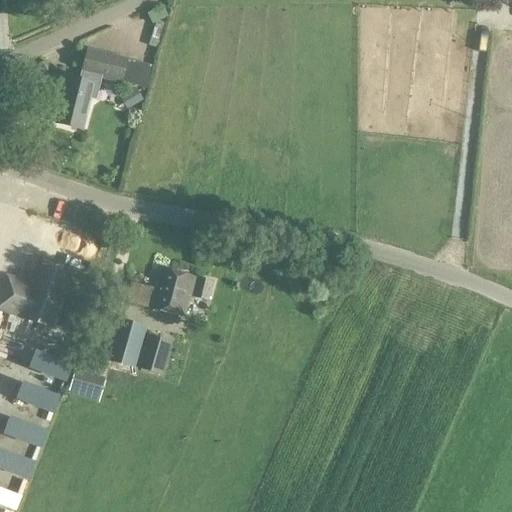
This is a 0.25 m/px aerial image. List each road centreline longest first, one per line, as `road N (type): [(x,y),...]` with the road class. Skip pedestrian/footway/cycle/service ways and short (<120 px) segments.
road 1 (unclassified): [(0,162),(79,195),(344,244),(511,300)]
road 2 (unclassified): [(0,61),(141,0)]
